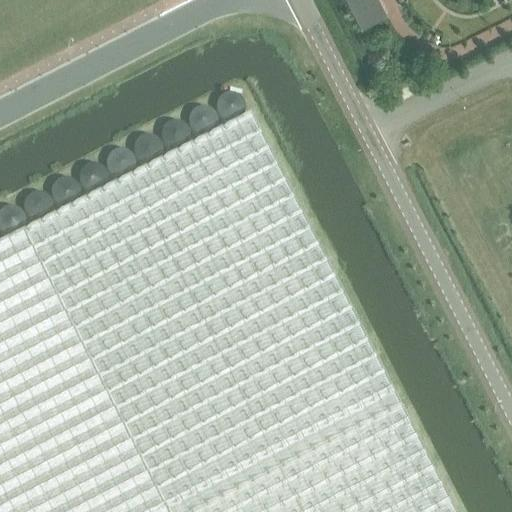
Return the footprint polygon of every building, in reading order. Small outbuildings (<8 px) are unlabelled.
[(379,0),(348,0),(362,27),(387,15),(379,0)] [(399,87),(404,95),(415,90),(411,81),(399,87)] [(243,104),(241,102),(239,100),(237,99),(235,98),(232,98),(230,98),(228,98),(225,99),(223,100),(221,101),(220,103),(218,105),(217,107),(217,109),(216,112),(217,114),(217,117),(218,119),(220,121),(221,123),(223,124),(226,125),(228,126),(230,126),(233,126),(235,126),(237,125),(240,123),(241,122),(243,120),(244,118),(245,115),(245,113),(245,110),(245,108),(244,106),(243,104)] [(215,117),(213,115),(212,114),(209,112),(207,111),(205,111),(202,111),(200,111),(197,112),(195,113),(193,115),(191,117),(190,119),(189,121),(188,123),(188,126),(188,128),(189,131),(190,133),(191,135),(193,137),(195,139),(197,140),(200,140),(202,141),(205,141),(207,140),(210,139),(212,138),(214,136),(215,134),(217,132),(217,129),(218,127),(218,124),(217,122),(216,119),(215,117)] [(0,511),(452,511),(252,121),(0,250),(0,511)] [(188,132),(186,130),(184,129),(182,127),(180,127),(177,126),(175,126),(173,126),(170,127),(168,128),(166,130),(164,131),(163,133),(162,136),(161,138),(161,141),(161,143),(162,145),(163,148),(165,150),(166,152),(168,153),(170,154),(173,155),(175,155),(178,155),(180,154),(182,153),(185,152),(186,150),(188,149),(189,146),(190,144),(190,142),(190,139),(190,137),(189,134),(188,132)] [(161,146),(159,144),(157,143),(155,141),(153,140),(150,140),(148,140),(145,140),(143,141),(141,142),(139,144),(137,145),(136,148),(135,150),(134,152),(134,155),(134,157),(135,160),(136,162),(137,164),(139,166),(141,167),(143,168),(146,169),(148,169),(151,169),(153,169),(155,168),(157,166),(159,165),(161,163),(162,161),(163,158),(163,156),(163,153),(163,151),(162,148),(161,146)] [(133,160),(131,158),(129,157),(127,155),(125,155),(122,154),(120,154),(117,154),(115,155),(113,156),(111,158),(109,160),(108,162),(107,164),(106,166),(106,169),(106,171),(107,174),(108,176),(109,178),(111,180),(113,181),(115,182),(118,183),(120,183),(123,183),(125,183),(127,182),(130,180),(131,179),(133,177),(134,174),(135,172),(135,170),(135,167),(135,165),(134,162),(133,160)] [(106,174),(104,172),(102,171),(100,170),(98,169),(96,168),(93,168),(91,168),(88,169),(86,170),(84,172),(82,174),(81,176),(80,178),(79,180),(79,183),(79,185),(80,188),(81,190),(82,192),(84,194),(86,196),(88,197),(91,197),(93,198),(96,198),(98,197),(101,196),(103,195),(105,193),(106,191),(107,189),(108,186),(109,184),(109,181),(108,179),(107,177),(106,174)] [(78,188),(76,186),(74,185),(72,184),(70,183),(67,182),(65,182),(62,183),(60,183),(58,184),(56,186),(54,188),(53,190),(52,192),(51,194),(51,197),(51,199),(52,202),(53,204),(54,206),(56,208),(58,210),(60,211),(63,211),(65,212),(68,212),(70,211),(72,210),(74,209),(76,207),(78,205),(79,203),(80,200),(80,198),(80,195),(80,193),(79,191),(78,188)] [(51,203),(49,202),(47,200),(45,199),(43,198),(41,197),(38,197),(36,198),(33,198),(31,199),(29,201),(28,203),(26,205),(25,207),(25,209),(25,212),(25,214),(25,216),(26,219),(28,221),(30,223),(32,224),(34,225),(36,226),(38,226),(41,226),(43,225),(46,224),(48,223),(49,221),(51,220),(52,217),(53,215),(53,213),(53,210),(53,208),(52,206),(51,203)] [(23,217),(22,216),(20,214),(18,213),(16,212),(13,211),(11,211),(8,212),(6,212),(4,213),(2,215),(0,217),(0,216),(0,235),(2,237),(4,238),(6,240),(8,240),(11,241),(13,240),(16,240),(18,239),(20,238),(22,236),(24,234),(25,232),(26,229),(26,227),(26,224),(26,222),(25,220),(23,217)]
